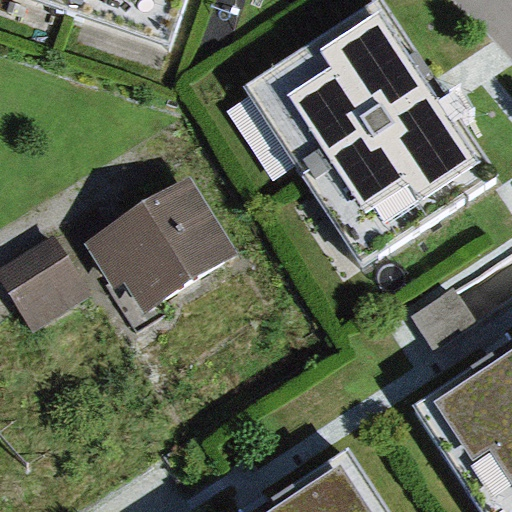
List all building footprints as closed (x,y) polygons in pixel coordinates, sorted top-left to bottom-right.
[(12,0),(168,50),(184,0),(12,0)] [(500,175),(384,0),(372,0),(239,88),(358,268),(500,175)] [(188,175),(84,239),(140,330),(165,314),(158,302),(237,254),(188,175)] [(0,274),(37,331),(94,295),(53,232),(0,265),(0,274)] [(455,290),(411,318),(435,356),(479,328),(455,290)] [(511,511),(511,346),(417,409),(484,511),(511,511)] [(397,511),(357,447),(252,511),(397,511)]
